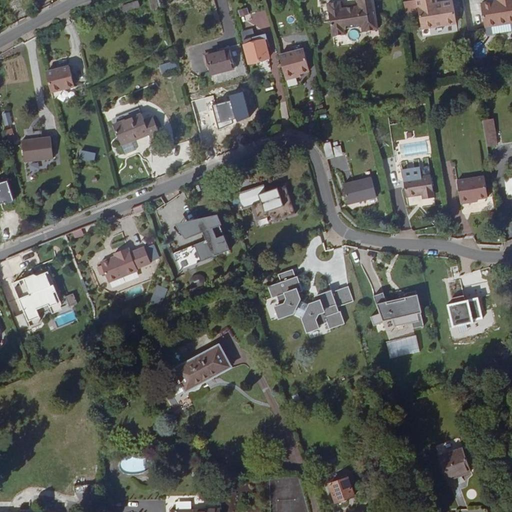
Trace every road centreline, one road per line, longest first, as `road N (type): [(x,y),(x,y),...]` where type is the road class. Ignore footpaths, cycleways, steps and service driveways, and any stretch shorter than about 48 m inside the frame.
road 1 (residential): [(0,251),(287,137),(316,154),(335,232),(465,254),(511,252)]
road 2 (unknown): [(312,511),(275,392),(230,343)]
